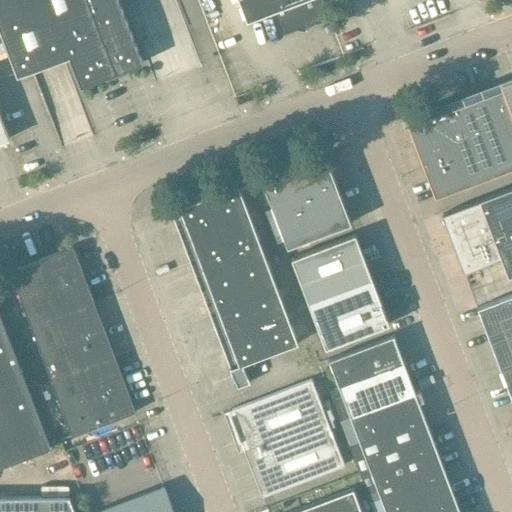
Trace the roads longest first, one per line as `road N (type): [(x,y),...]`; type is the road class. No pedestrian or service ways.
road 1 (unclassified): [(507,511),(352,100)]
road 2 (unclassified): [(216,511),(92,192)]
road 3 (unclassified): [(92,192),(352,100)]
road 4 (unclassified): [(352,100),(511,38)]
